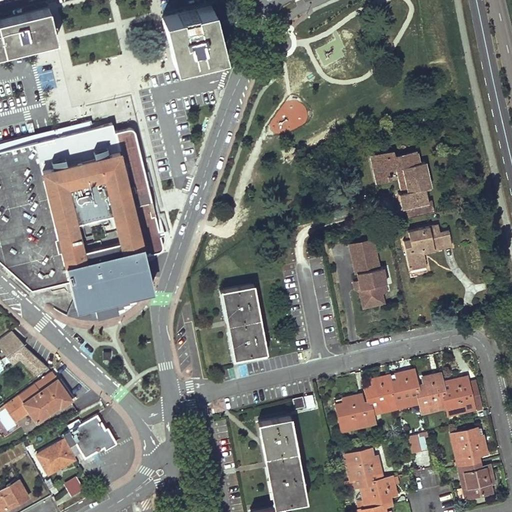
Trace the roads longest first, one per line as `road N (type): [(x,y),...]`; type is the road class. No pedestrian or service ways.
road 1 (residential): [(171,388),(158,310),(251,35),(255,1)]
road 2 (residential): [(220,389),(459,333),(485,347),(511,465)]
road 3 (residential): [(0,283),(140,416)]
road 4 (primary): [(474,0),(511,162)]
